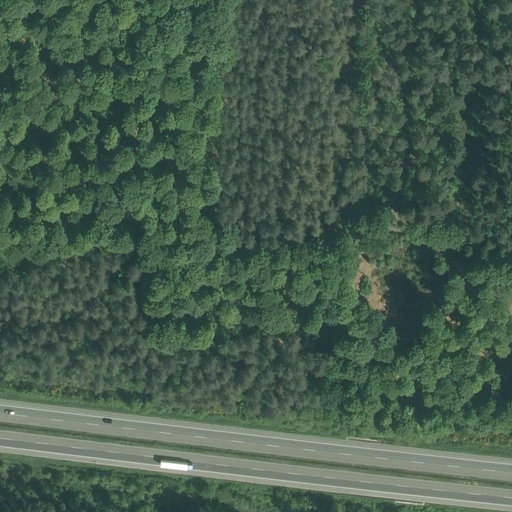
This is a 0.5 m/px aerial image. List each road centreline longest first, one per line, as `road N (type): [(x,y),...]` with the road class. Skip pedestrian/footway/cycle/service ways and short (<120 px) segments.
road 1 (motorway): [(511,469),(0,411)]
road 2 (motorway): [(0,439),(511,495)]
